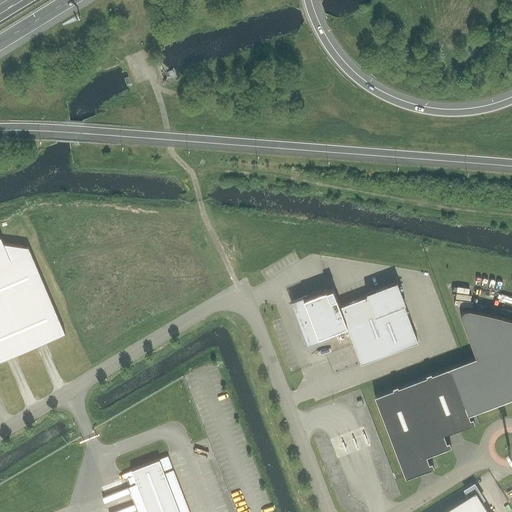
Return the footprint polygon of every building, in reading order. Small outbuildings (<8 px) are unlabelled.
[(4,243),(1,236),(0,236),(0,361),(66,333),(29,247),(4,243)] [(322,288),(291,301),(307,344),(330,336),(329,333),(347,326),(361,363),(418,342),(404,304),(406,303),(400,289),(399,285),(397,281),(367,293),(368,296),(340,306),(334,291),(333,288),(328,289),(323,291),(322,288)] [(466,305),(511,317),(511,310),(468,298),(466,305)] [(476,356),(373,396),(405,477),(433,466),(432,461),(429,462),(426,455),(451,445),(449,441),(446,442),(443,434),(474,421),(472,417),(470,418),(468,412),(511,395),(511,319),(462,306),(460,308),(458,310),(476,356)] [(179,511),(159,460),(131,470),(147,511),(179,511)] [(488,511),(475,491),(442,511),(488,511)]
